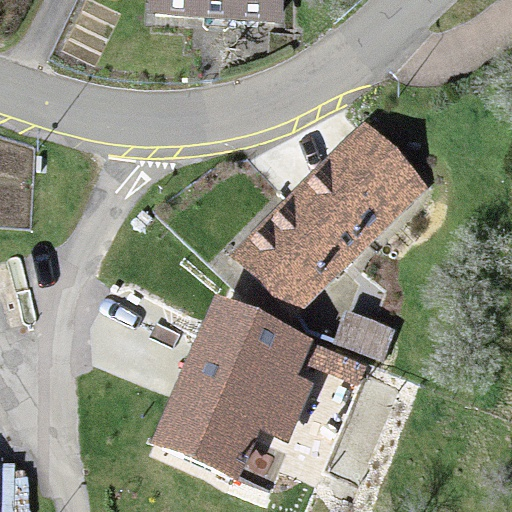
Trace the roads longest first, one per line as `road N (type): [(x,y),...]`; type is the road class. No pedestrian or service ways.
road 1 (unclassified): [(31,405),(44,310),(166,130)]
road 2 (tertiary): [(426,0),(336,78),(285,106),(230,125),(166,130)]
road 3 (tertiary): [(166,130),(103,126),(0,93)]
road 4 (track): [(378,41),(418,66),(464,53),(511,23)]
